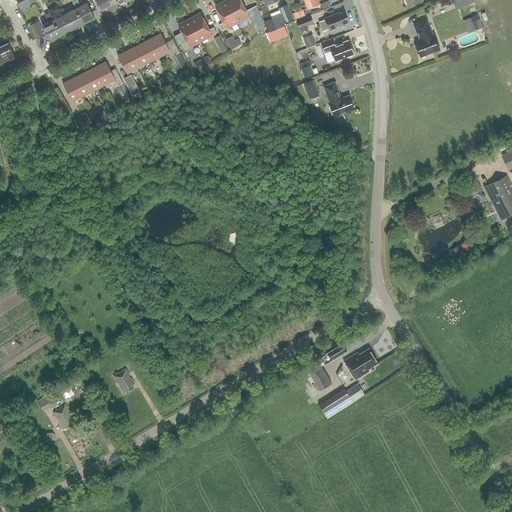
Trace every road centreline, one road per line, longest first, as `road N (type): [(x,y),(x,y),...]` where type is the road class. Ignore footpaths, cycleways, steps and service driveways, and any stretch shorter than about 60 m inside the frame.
road 1 (unclassified): [(23,511),(380,297)]
road 2 (tertiary): [(380,297),(374,265),(382,94),(358,0)]
road 3 (tertiary): [(511,504),(380,297)]
road 4 (unclassified): [(35,64),(161,0)]
road 5 (unknown): [(376,211),(497,150)]
